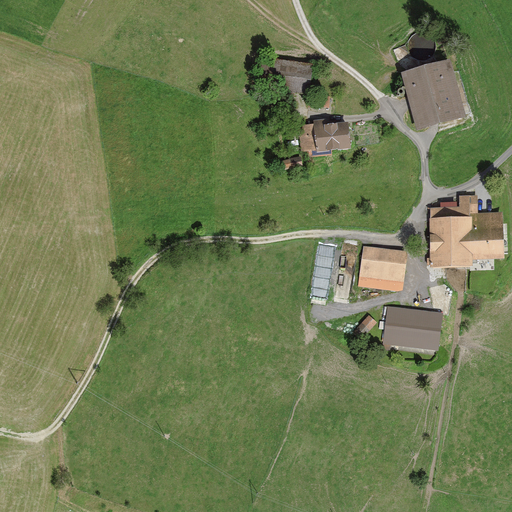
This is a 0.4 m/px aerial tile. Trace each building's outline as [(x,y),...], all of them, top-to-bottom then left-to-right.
[(313,64),(261,57),(257,88),(309,95),(313,64)] [(450,59),(402,72),(417,129),(465,116),(450,59)] [(330,97),(318,95),(317,107),(329,108),(330,97)] [(326,119),(313,120),(314,124),(298,125),(301,158),(332,154),(332,150),(350,148),(348,122),(326,124),(326,119)] [(495,259),(495,217),(471,217),(471,202),(456,202),(456,212),(425,212),(426,269),(462,268),(462,259),(495,259)] [(397,255),(361,250),(358,278),(394,282),(397,255)] [(436,317),(385,311),(381,346),(432,352),(436,317)] [(371,325),(365,320),(354,333),(359,338),(371,325)]
